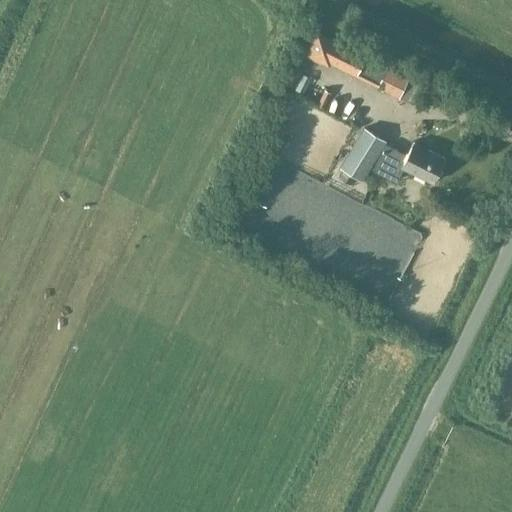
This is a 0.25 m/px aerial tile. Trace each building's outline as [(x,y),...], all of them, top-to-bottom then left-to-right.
[(328,66),(329,63),(399,97),(408,79),(315,33),(304,55),(328,66)] [(408,79),(399,97),(414,105),(423,86),(408,79)] [(362,127),(339,166),(343,168),(356,175),(361,179),(384,140),(362,127)] [(384,143),(373,168),(397,180),(403,168),(433,183),(445,157),(412,141),(406,154),(384,143)] [(343,168),(337,178),(350,186),(356,175),(343,168)]
